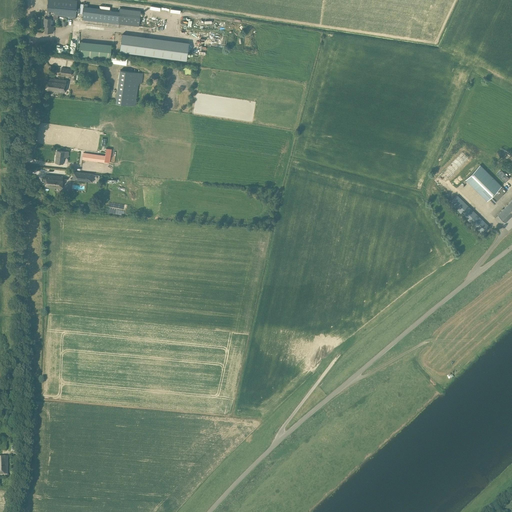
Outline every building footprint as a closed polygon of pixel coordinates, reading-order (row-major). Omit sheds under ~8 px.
[(48,10),(47,13),(51,13),(51,16),(55,17),(55,19),(58,19),(58,16),(71,17),(71,19),(75,19),(77,0),(74,0),(48,0),(47,10),(48,10)] [(100,8),(84,6),(82,20),(139,27),(141,11),(120,8),(119,11),(100,9),(100,8)] [(45,25),(45,32),(53,32),(53,25),(50,25),(51,19),(55,19),(55,17),(51,16),(51,13),(47,13),(47,17),(44,17),(44,25),(45,25)] [(187,60),(189,42),(122,33),(119,52),(187,60)] [(112,44),(80,41),(78,56),(110,59),(112,44)] [(127,57),(111,55),(111,63),(126,65),(127,57)] [(72,69),(62,68),(60,75),(71,76),(72,69)] [(143,73),(120,70),(116,103),(117,103),(118,103),(121,104),(135,106),(138,88),(141,89),(143,73)] [(55,79),(47,78),(45,91),(65,94),(67,81),(55,79)] [(68,152),(57,151),(56,162),(63,163),(64,156),(68,157),(68,152)] [(451,170),(453,168),(456,170),(467,158),(461,152),(447,167),(451,170)] [(105,156),(83,153),(82,160),(107,163),(107,162),(109,162),(110,155),(105,154),(105,156)] [(465,179),(487,201),(501,186),(480,165),(465,179)] [(93,174),(73,172),(73,180),(92,182),(93,174)] [(63,177),(46,175),(45,186),(62,188),(63,177)] [(489,227),(457,196),(450,203),(482,234),(489,227)] [(511,215),(511,200),(495,218),(502,225),(511,215)]
